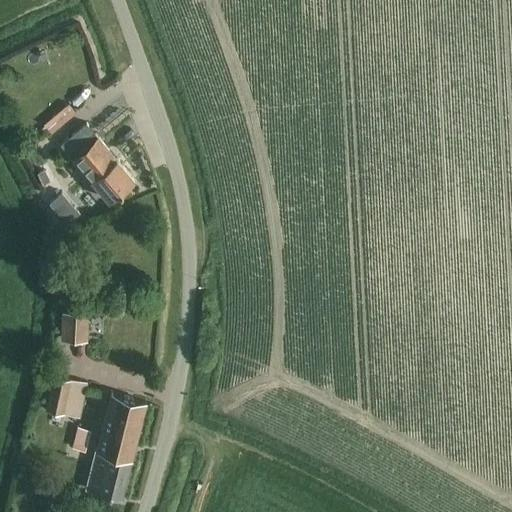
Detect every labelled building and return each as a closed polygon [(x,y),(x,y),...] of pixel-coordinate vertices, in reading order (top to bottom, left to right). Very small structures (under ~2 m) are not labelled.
[(86,122),(60,144),(90,180),(91,179),(109,200),(119,191),(120,192),(122,190),(121,189),(134,179),(86,122)] [(61,337),(86,339),(88,313),(63,311),(61,337)] [(84,402),(88,378),(54,372),(48,407),(67,410),(69,400),(84,402)] [(123,496),(142,414),(146,400),(112,392),(89,488),(123,496)] [(88,450),(94,429),(81,425),(76,447),(88,450)]
